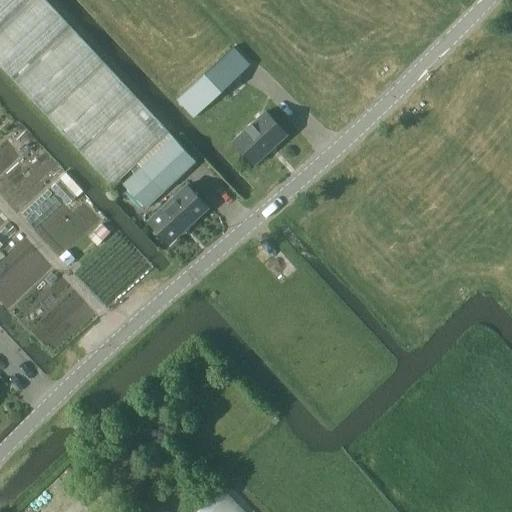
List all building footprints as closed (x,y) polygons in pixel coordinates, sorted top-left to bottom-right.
[(0,0),(0,65),(113,186),(138,163),(140,166),(123,184),(145,209),(195,160),(172,135),(172,136),(43,0),(0,0)] [(193,117),(249,64),(233,46),(189,0),(83,0),(177,100),(193,117)] [(254,164),(286,134),(264,110),(232,140),(254,164)] [(169,244),(208,207),(186,183),(146,219),(169,244)] [(147,489),(135,477),(120,489),(141,511),(169,511),(157,499),(165,492),(155,482),(147,489)]
